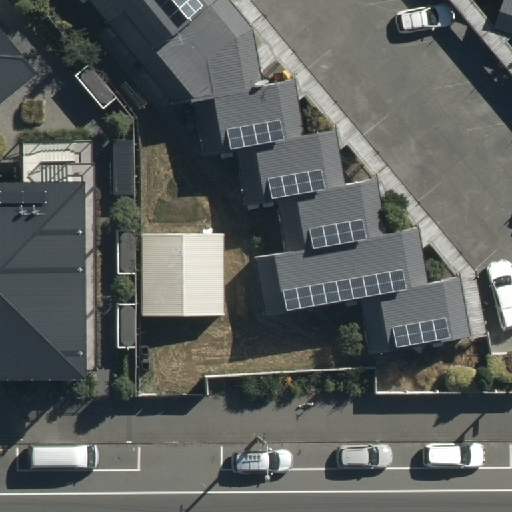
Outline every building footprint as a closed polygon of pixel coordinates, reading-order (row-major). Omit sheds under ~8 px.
[(262,29),(237,0),(97,0),(146,56),(183,99),(264,86),(262,29)] [(511,0),(507,0),(499,22),(511,26),(511,0)] [(0,113),(50,73),(0,11),(0,113)] [(298,81),(201,98),(210,151),(307,134),(298,81)] [(336,130),(239,147),(248,199),(345,183),(336,130)] [(87,179),(0,178),(0,372),(85,373),(87,179)] [(376,179),(279,196),(288,248),(385,232),(376,179)] [(415,230),(264,255),(273,311),(425,285),(415,230)] [(220,236),(145,236),(145,314),(220,314),(220,236)] [(462,281),(364,297),(373,350),(471,334),(462,281)]
